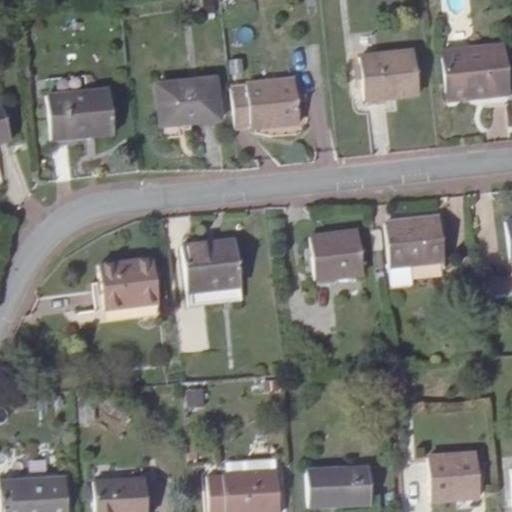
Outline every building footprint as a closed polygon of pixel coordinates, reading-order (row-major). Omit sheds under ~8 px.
[(445,59),(449,108),(509,104),(505,55),(445,59)] [(360,62),(364,104),(418,101),(414,58),(360,62)] [(156,74),(160,123),(190,120),(189,114),(219,112),(215,69),(156,74)] [(232,89),(237,132),(300,126),(296,84),(232,89)] [(47,94),(50,139),(113,134),(110,89),(47,94)] [(0,141),(10,138),(0,109),(0,141)] [(389,231),(394,295),(426,292),(425,272),(448,271),(445,226),(389,231)] [(314,243),(318,285),(366,282),(361,239),(314,243)] [(186,249),(190,294),(245,290),(241,244),(186,249)] [(95,283),(97,319),(161,314),(157,260),(102,265),(103,282),(95,283)] [(399,366),(380,368),(382,393),(401,391),(399,366)] [(200,407),(200,387),(183,387),(183,407),(200,407)] [(425,456),(429,499),(477,496),(475,476),(481,475),(480,453),(425,456)] [(307,471),(310,509),(371,504),(368,466),(307,471)] [(207,479),(208,511),(278,511),(275,474),(207,479)] [(0,511),(66,511),(65,475),(0,479),(0,511)] [(92,480),(95,511),(147,511),(146,477),(92,480)]
